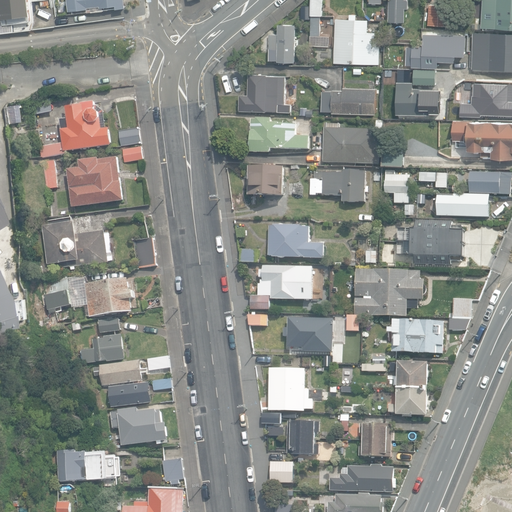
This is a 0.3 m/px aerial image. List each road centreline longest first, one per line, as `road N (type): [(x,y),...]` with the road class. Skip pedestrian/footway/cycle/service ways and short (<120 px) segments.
road 1 (tertiary): [(232,511),(179,62)]
road 2 (secondary): [(511,312),(425,511)]
road 3 (residential): [(0,44),(170,22)]
